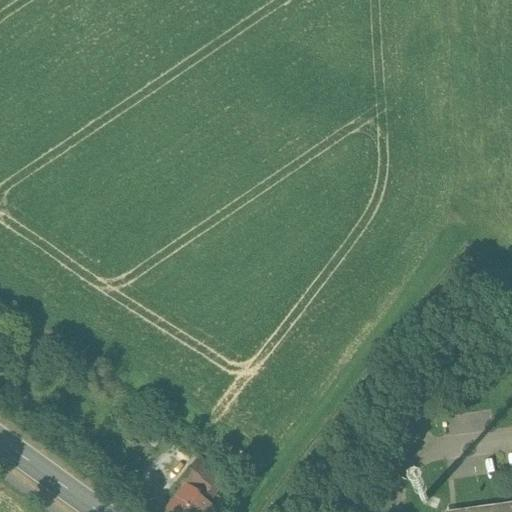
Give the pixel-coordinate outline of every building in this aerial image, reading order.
[(422,402),(412,403),(414,417),(424,416),(422,402)] [(217,472),(198,457),(180,482),(186,486),(199,496),(217,472)] [(199,496),(210,504),(210,503),(210,504),(228,480),(217,472),(199,496)] [(199,496),(186,486),(166,511),(205,511),(211,504),(210,504),(210,503),(210,504),(199,496)] [(433,501),(433,499),(433,497),(432,495),(430,494),(428,494),(426,494),(424,495),(423,497),(423,499),(423,501),(424,503),(426,504),(428,504),(430,504),(432,503),(433,501)]
